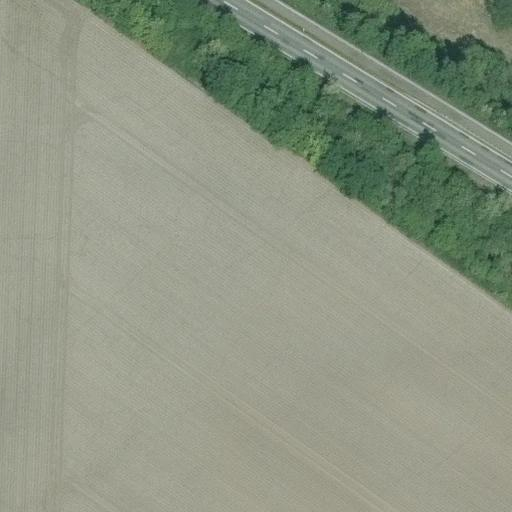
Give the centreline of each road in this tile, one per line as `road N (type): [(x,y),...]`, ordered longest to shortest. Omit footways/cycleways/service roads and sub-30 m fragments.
road 1 (track): [(54,0),(511,326)]
road 2 (tertiary): [(204,0),(511,193)]
